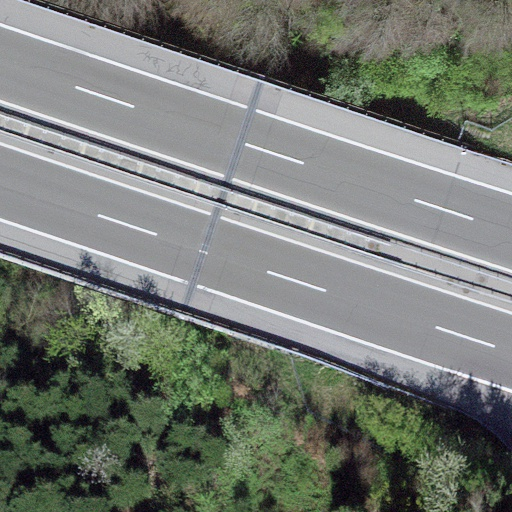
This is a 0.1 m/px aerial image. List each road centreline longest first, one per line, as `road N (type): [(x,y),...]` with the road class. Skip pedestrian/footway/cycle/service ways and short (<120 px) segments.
road 1 (motorway): [(0,181),(511,351)]
road 2 (motorway): [(511,231),(0,61)]
